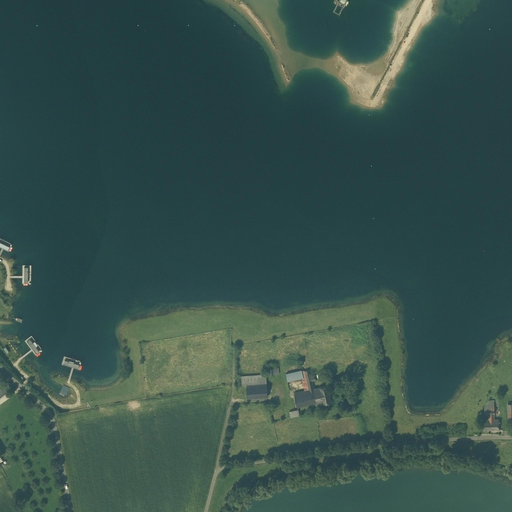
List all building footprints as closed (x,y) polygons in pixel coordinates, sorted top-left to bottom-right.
[(12,245),(0,239),(0,248),(2,250),(8,253),(12,245)] [(31,285),(31,266),(23,266),(22,278),(22,285),(31,285)] [(306,390),(309,389),(304,371),(301,369),(286,373),(287,381),(303,378),(306,390)] [(309,369),(304,371),(309,389),(313,388),(314,388),(312,381),(311,375),(309,369)] [(266,374),(238,376),(238,384),(266,383),(266,374)] [(246,386),(247,398),(267,397),(266,385),(246,386)] [(323,401),(323,403),(331,401),(327,385),(320,386),(320,387),(323,401)] [(317,402),(323,401),(320,387),(314,388),(313,388),(317,402)] [(317,402),(313,388),(309,389),(306,390),(294,393),(297,407),(317,402)] [(484,408),(494,408),(494,400),(489,400),(484,408)] [(488,419),(483,419),(483,430),(499,429),(498,418),(494,419),(494,408),(484,408),(484,414),(488,414),(488,419)] [(289,411),(290,417),(300,415),(298,409),(289,411)]
